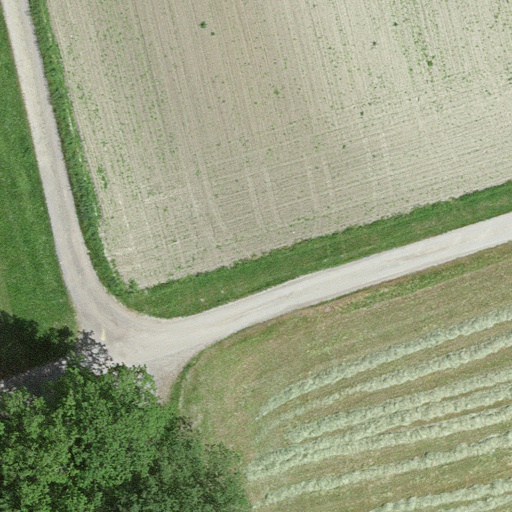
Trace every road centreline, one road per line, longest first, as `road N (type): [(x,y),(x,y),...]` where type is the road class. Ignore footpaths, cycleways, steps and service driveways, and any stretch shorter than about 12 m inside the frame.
road 1 (track): [(511,230),(0,398)]
road 2 (track): [(14,0),(71,247),(109,362),(120,463),(107,511)]
